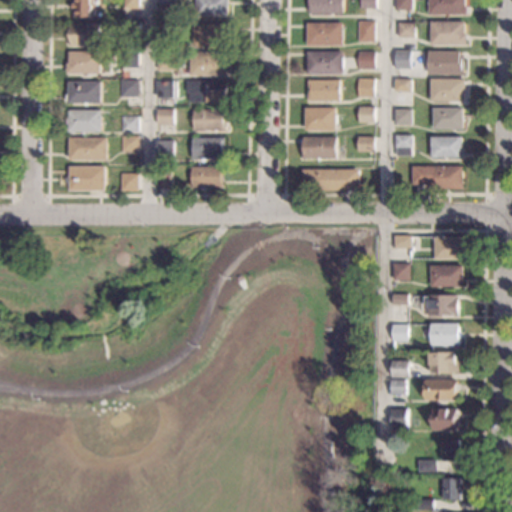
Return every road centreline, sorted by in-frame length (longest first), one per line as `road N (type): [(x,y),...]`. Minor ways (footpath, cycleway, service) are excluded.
road 1 (residential): [(498,511),(505,0)]
road 2 (residential): [(511,216),(0,216)]
road 3 (residential): [(33,217),(33,0)]
road 4 (residential): [(269,216),(270,0)]
